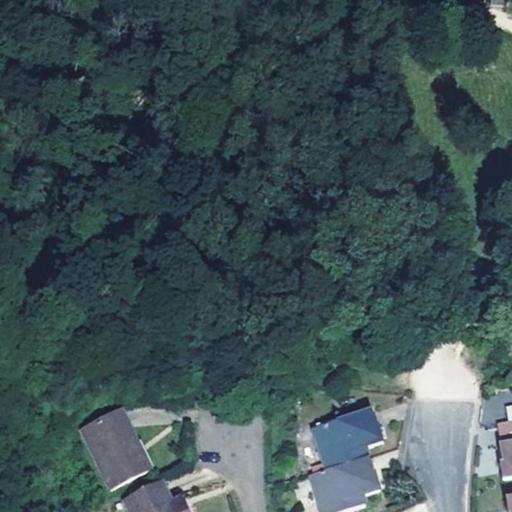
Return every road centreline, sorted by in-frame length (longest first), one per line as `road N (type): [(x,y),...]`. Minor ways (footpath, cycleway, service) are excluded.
road 1 (track): [(3,511),(0,83)]
road 2 (track): [(440,404),(474,293),(511,220)]
road 3 (track): [(511,20),(377,0)]
